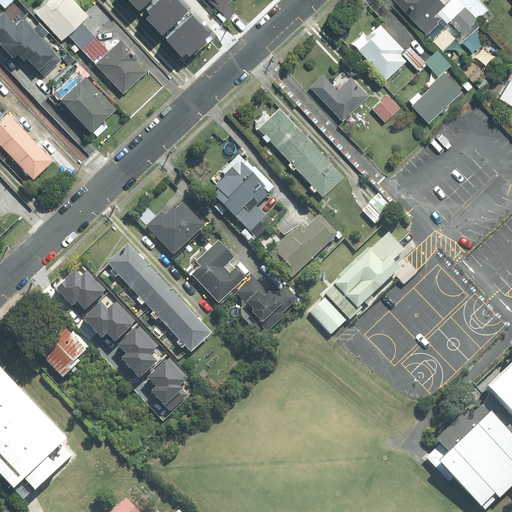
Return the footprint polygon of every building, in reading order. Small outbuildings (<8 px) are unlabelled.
[(73,0),(44,0),(36,8),(123,95),(147,71),(117,42),(109,50),(80,21),(87,14),(73,0)] [(128,0),(177,46),(188,35),(181,27),(198,9),(188,0),(128,0)] [(205,0),(217,12),(229,0),(205,0)] [(448,0),(447,1),(446,0),(393,0),(440,53),(457,39),(472,55),(486,63),(496,55),(481,46),(476,23),(490,12),(479,0),(448,0)] [(0,9),(0,48),(11,60),(20,52),(40,73),(58,57),(21,18),(14,25),(0,9)] [(402,49),(380,25),(356,47),(385,78),(405,59),(398,52),(402,49)] [(464,61),(453,48),(447,53),(459,66),(464,61)] [(435,74),(406,104),(428,124),(464,87),(431,56),(424,64),(435,74)] [(336,87),(323,73),(310,84),(342,119),(367,96),(348,75),(336,87)] [(86,74),(60,97),(91,132),(118,109),(86,74)] [(511,78),(510,77),(497,98),(511,106),(511,78)] [(398,106),(385,92),(372,104),(384,118),(398,106)] [(57,157),(0,102),(0,144),(33,176),(51,158),(54,160),(57,157)] [(279,106),(255,129),(321,198),(345,176),(279,106)] [(274,188),(238,153),(204,187),(257,238),(274,221),(258,205),(274,188)] [(393,209),(377,192),(359,209),(375,226),(393,209)] [(205,226),(180,199),(147,229),(172,256),(205,226)] [(338,236),(317,212),(274,250),(295,273),(338,236)] [(405,248),(391,233),(327,292),(351,318),(403,269),(393,259),(405,248)] [(269,295),(217,239),(184,269),(217,304),(232,290),(262,323),(292,295),(282,284),(269,295)] [(211,333),(129,241),(108,259),(191,352),(211,333)] [(67,301),(97,333),(103,328),(114,341),(131,327),(87,282),(67,301)] [(346,320),(326,297),(311,311),(331,333),(346,320)] [(89,352),(60,322),(31,349),(60,379),(89,352)] [(127,386),(144,402),(147,398),(158,409),(184,382),(158,358),(141,377),(138,375),(127,386)] [(511,362),(489,385),(511,407),(511,362)] [(74,456),(0,379),(0,483),(15,498),(27,486),(35,494),(74,456)] [(511,411),(489,388),(424,451),(483,511),(496,511),(511,496),(511,411)] [(109,511),(136,511),(124,499),(109,511)]
